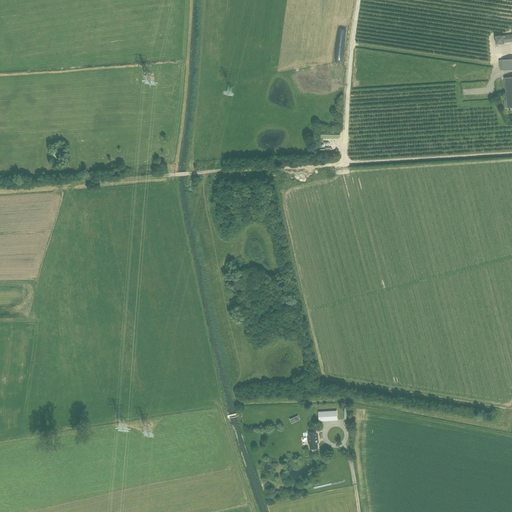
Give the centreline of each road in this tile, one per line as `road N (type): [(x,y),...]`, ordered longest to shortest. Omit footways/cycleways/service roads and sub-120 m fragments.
road 1 (track): [(224,417),(209,400),(19,434)]
road 2 (track): [(511,153),(344,163)]
road 3 (track): [(359,0),(344,163)]
road 4 (track): [(344,163),(192,173)]
